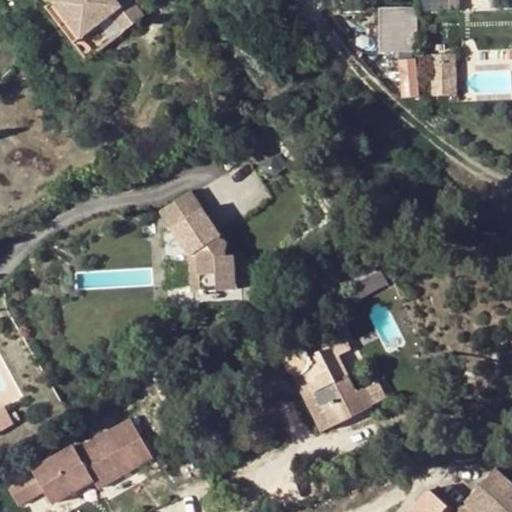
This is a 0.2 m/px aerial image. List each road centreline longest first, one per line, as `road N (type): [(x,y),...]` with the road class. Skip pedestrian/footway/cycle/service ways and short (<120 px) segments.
road 1 (residential): [(0,278),(195,165),(238,220)]
road 2 (unknown): [(468,162),(308,0)]
